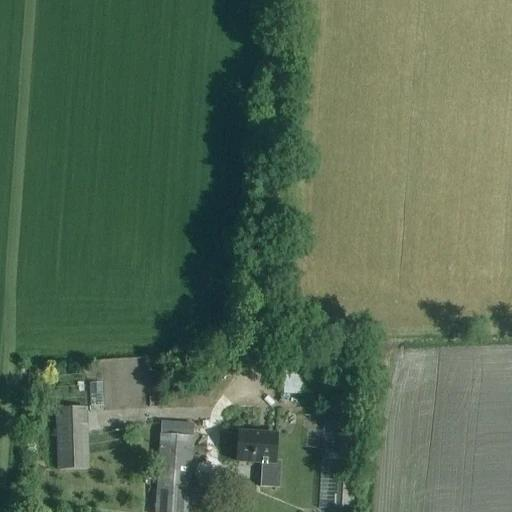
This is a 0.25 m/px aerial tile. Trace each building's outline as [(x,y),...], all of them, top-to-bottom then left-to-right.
[(276,372),(276,396),(303,396),(303,372),(276,372)] [(85,409),(57,410),(59,472),(87,471),(85,409)] [(335,511),(353,511),(359,422),(341,421),(335,511)] [(192,440),(193,426),(161,424),(154,511),(188,511),(194,440),(192,440)] [(261,465),(260,489),(279,490),(281,463),(274,463),(276,436),(239,434),(237,463),(261,465)]
